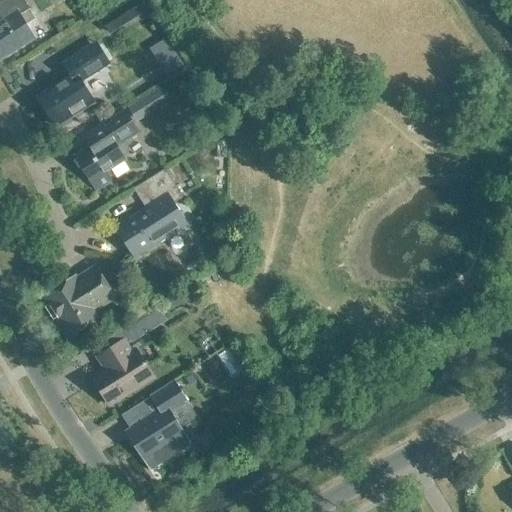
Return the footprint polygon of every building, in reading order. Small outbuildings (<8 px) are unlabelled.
[(24,0),(3,0),(0,2),(0,59),(34,38),(26,24),(36,18),(24,0)] [(145,11),(138,0),(132,0),(100,21),(108,35),(145,11)] [(81,81),(102,67),(89,46),(62,63),(71,76),(37,97),(55,125),(93,101),(81,81)] [(170,100),(161,85),(128,107),(137,121),(170,100)] [(105,172),(124,159),(123,157),(125,155),(126,154),(127,152),(128,150),(128,148),(128,146),(128,144),(127,142),(126,140),(139,132),(127,113),(114,121),(112,117),(91,130),(98,140),(74,155),(96,190),(111,181),(105,172)] [(137,254),(183,225),(170,205),(183,197),(164,168),(133,188),(146,208),(119,226),(137,254)] [(92,308),(112,295),(96,269),(75,282),(73,277),(45,295),(50,304),(46,307),(53,318),(57,315),(69,335),(98,317),(92,308)] [(128,337),(122,327),(91,346),(105,368),(91,377),(109,405),(153,376),(135,348),(131,351),(123,340),(128,337)] [(191,443),(184,433),(171,413),(188,402),(174,381),(150,396),(159,410),(125,431),(149,470),(191,443)] [(0,445),(9,440),(0,426),(0,445)]
